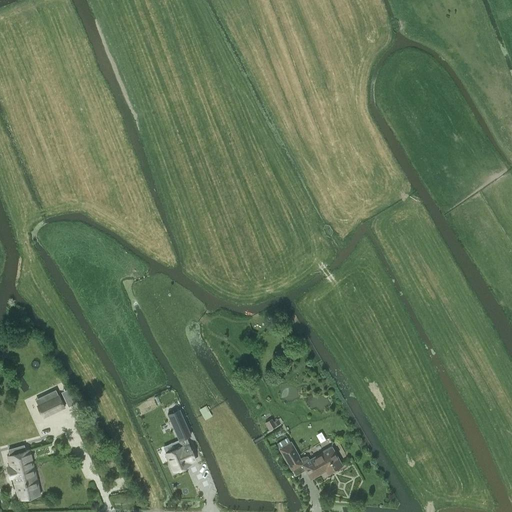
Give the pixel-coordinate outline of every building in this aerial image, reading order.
[(38,405),(37,405),(43,417),(65,407),(59,395),(58,395),(38,405)] [(206,406),(199,410),(205,420),(212,416),(206,406)] [(182,447),(167,454),(175,472),(190,465),(189,462),(196,459),(190,445),(187,438),(191,436),(180,411),(169,416),(180,441),(182,440),(185,448),(183,449),(182,447)] [(270,419),(265,422),(270,430),(271,429),(275,427),(272,422),(270,419)] [(291,443),(280,448),(292,468),(302,462),(300,458),(291,443)] [(308,461),(303,464),(306,469),(307,471),(311,478),(329,467),(331,471),(342,465),(331,448),(310,460),(308,461)] [(19,500),(41,494),(30,450),(9,455),(12,469),(9,470),(10,477),(13,476),(19,500)]
